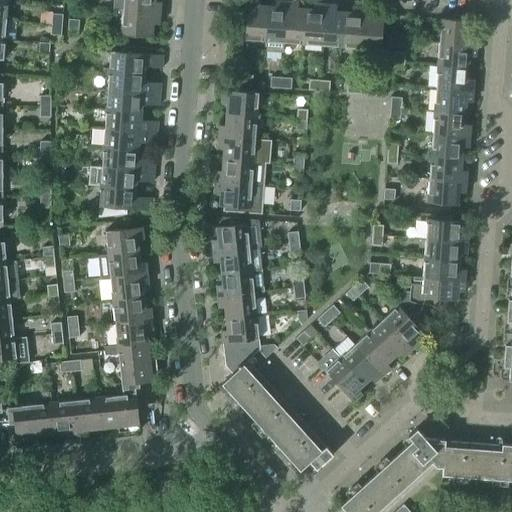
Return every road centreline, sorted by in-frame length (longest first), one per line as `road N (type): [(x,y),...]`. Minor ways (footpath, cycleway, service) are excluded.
road 1 (residential): [(211,430),(192,393),(178,244),(194,0)]
road 2 (residential): [(303,511),(404,418),(511,421)]
road 3 (residential): [(0,466),(170,457),(211,430)]
road 4 (residential): [(480,335),(489,225),(508,209),(511,156)]
